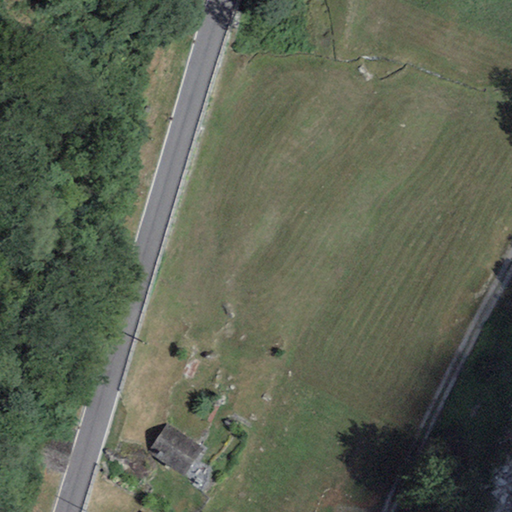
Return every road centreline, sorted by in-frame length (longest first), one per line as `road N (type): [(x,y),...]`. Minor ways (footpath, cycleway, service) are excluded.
road 1 (tertiary): [(67,511),(223,0)]
road 2 (track): [(511,244),(388,511)]
